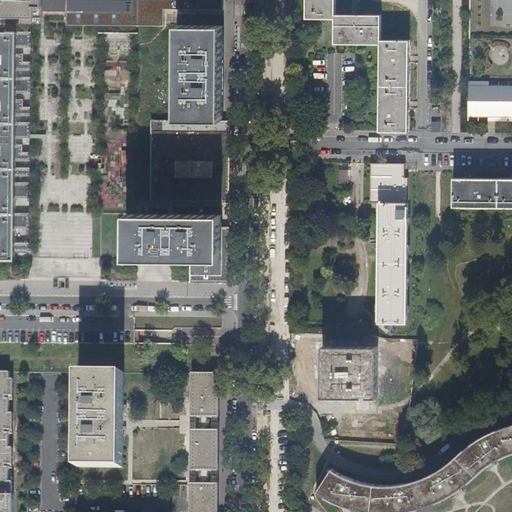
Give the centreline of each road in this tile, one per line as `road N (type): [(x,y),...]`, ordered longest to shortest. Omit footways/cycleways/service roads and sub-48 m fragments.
road 1 (residential): [(244,405),(310,409),(325,452),(372,474),(429,467),(471,431),(511,414)]
road 2 (residential): [(245,148),(511,150)]
road 3 (residential): [(245,304),(0,300)]
road 4 (residential): [(245,148),(245,304)]
road 5 (residential): [(246,0),(245,148)]
